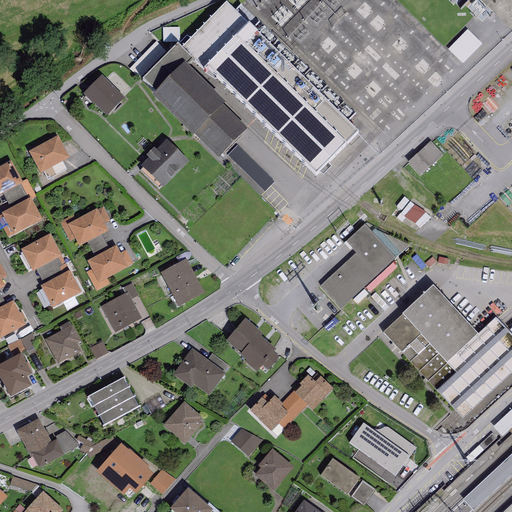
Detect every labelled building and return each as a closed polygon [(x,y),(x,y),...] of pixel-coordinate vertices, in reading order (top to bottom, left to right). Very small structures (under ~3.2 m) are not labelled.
[(342,148),(357,132),(227,3),(181,50),(194,61),(206,69),(265,126),(316,175),(342,148)] [(449,54),(464,69),(484,49),(469,34),(449,54)] [(220,158),(247,130),(224,107),(226,105),(187,68),(194,61),(181,50),(178,45),(142,82),(156,95),(155,96),(220,158)] [(101,76),(83,95),(107,118),(125,99),(101,76)] [(58,137),(29,153),(40,175),(69,159),(58,137)] [(162,188),(188,163),(167,141),(155,152),(153,150),(147,157),(149,159),(141,166),(162,188)] [(408,163),(420,177),(443,156),(430,143),(408,163)] [(0,196),(3,195),(23,184),(22,182),(11,162),(0,167),(0,196)] [(26,180),(22,182),(23,184),(3,195),(10,209),(30,199),(31,200),(36,198),(26,180)] [(396,207),(402,212),(410,202),(404,197),(396,207)] [(2,215),(0,216),(0,223),(8,238),(12,235),(13,236),(42,221),(31,200),(30,199),(10,209),(1,214),(2,215)] [(431,218),(410,202),(402,212),(401,214),(420,229),(431,218)] [(66,219),(59,223),(69,243),(75,240),(79,248),(109,232),(104,224),(110,221),(103,208),(97,211),(96,210),(69,224),(66,219)] [(321,286),(341,309),(395,258),(365,226),(346,243),(356,254),(321,286)] [(50,235),(21,251),(33,272),(37,270),(62,257),(50,235)] [(116,247),(87,262),(92,271),(87,273),(97,291),(110,284),(107,280),(128,269),(127,267),(133,264),(126,251),(120,254),(116,247)] [(45,285),(70,272),(62,257),(37,270),(45,285)] [(186,260),(161,274),(179,308),(204,294),(186,260)] [(45,285),(41,287),(52,309),(82,293),(70,272),(45,285)] [(123,289),(125,294),(127,293),(131,300),(139,296),(132,284),(123,289)] [(478,336),(433,288),(383,334),(463,420),(511,374),(511,336),(496,319),(478,336)] [(125,294),(101,307),(115,334),(142,319),(131,300),(127,293),(125,294)] [(6,306),(0,308),(0,339),(26,326),(13,302),(6,306)] [(246,364),(256,372),(261,366),(267,371),(279,358),(273,353),(275,351),(260,338),(262,336),(245,320),(225,343),(248,362),(246,364)] [(45,340),(58,365),(81,353),(77,345),(81,343),(73,326),(71,327),(69,324),(60,329),(61,332),(45,340)] [(97,363),(109,357),(104,346),(92,352),(97,363)] [(207,361),(192,350),(173,376),(191,390),(194,386),(209,397),(225,375),(223,373),(207,361)] [(223,373),(228,366),(212,354),(207,361),(223,373)] [(21,355),(0,366),(0,378),(10,398),(32,387),(27,378),(32,375),(21,355)] [(301,387),(295,394),(308,406),(312,411),(333,390),(320,378),(315,383),(308,376),(299,385),(300,386),(301,387)] [(123,379),(88,398),(104,427),(139,408),(123,379)] [(301,387),(300,386),(282,404),(283,405),(281,408),(288,414),(278,425),(284,430),(308,406),(295,394),(301,387)] [(265,395),(249,412),(271,432),(278,425),(288,414),(281,408),(283,405),(282,404),(274,397),(271,401),(265,395)] [(201,418),(184,403),(163,426),(185,445),(203,424),(199,421),(201,418)] [(376,462),(393,442),(385,436),(389,431),(379,423),(375,428),(366,419),(349,439),(376,462)] [(16,432),(31,459),(33,458),(32,456),(52,445),(51,443),(38,420),(16,432)] [(262,441),(241,430),(230,442),(248,457),(262,441)] [(56,441),(51,443),(52,445),(32,456),(33,458),(39,469),(64,456),(56,441)] [(128,452),(121,445),(96,474),(123,497),(129,491),(136,496),(154,475),(148,470),(149,469),(129,451),(128,452)] [(294,469),(272,450),(258,467),(261,469),(255,477),(274,493),(294,469)] [(511,453),(462,499),(474,511),(511,476),(511,453)] [(359,479),(332,460),(321,476),(347,496),(359,479)] [(174,480),(162,470),(150,485),(162,494),(174,480)] [(31,493),(37,485),(13,477),(10,485),(31,493)] [(375,491),(363,482),(351,497),(363,506),(375,491)] [(188,490),(170,510),(172,511),(211,511),(212,511),(188,490)] [(63,511),(43,493),(26,510),(28,511),(63,511)] [(317,511),(304,502),(296,511),(317,511)] [(511,511),(511,502),(501,511),(511,511)]
